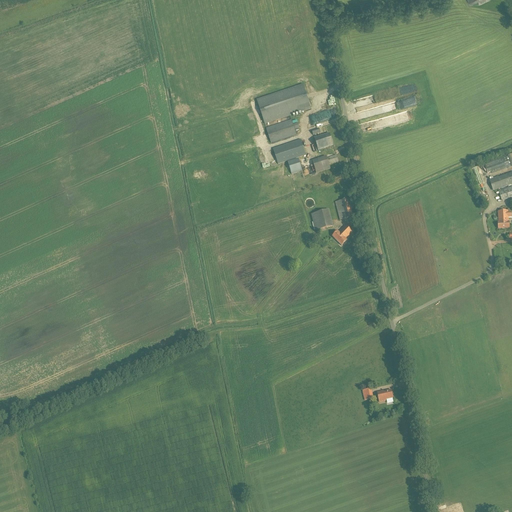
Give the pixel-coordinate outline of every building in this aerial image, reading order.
[(265,124),(288,117),(311,109),(303,84),(256,100),(265,124)] [(317,123),(331,119),(329,111),(324,112),(325,115),(319,116),(318,116),(315,116),(317,123)] [(293,125),(291,120),(266,128),(271,143),(296,135),(295,130),(299,128),(298,123),(293,125)] [(318,150),(333,145),(330,133),(314,138),(318,150)] [(278,164),(288,161),(306,155),(300,139),(290,143),(288,143),(273,148),(278,164)] [(339,162),(337,155),(327,158),(326,156),(312,160),(316,173),(330,169),(329,165),(339,162)] [(492,174),(505,169),(510,167),(506,156),(501,158),(484,164),(487,174),(491,172),(492,174)] [(287,162),(291,174),(302,171),(298,159),(288,162),(287,162)] [(511,172),(511,173),(489,180),(493,191),(511,184),(511,186),(498,191),(502,201),(511,197),(511,172)] [(340,221),(354,217),(349,199),(335,202),(340,221)] [(316,231),(334,226),(329,210),(311,215),(316,231)] [(508,211),(498,211),(498,222),(498,229),(509,229),(509,222),(508,218),(511,218),(511,211),(508,211)] [(353,233),(345,225),(339,232),(338,231),(332,237),(341,246),(347,241),(346,239),(353,233)] [(365,401),(369,400),(374,399),(371,388),(362,391),(365,401)] [(393,398),(391,390),(384,391),(377,392),(379,402),(386,401),(386,400),(393,398)]
